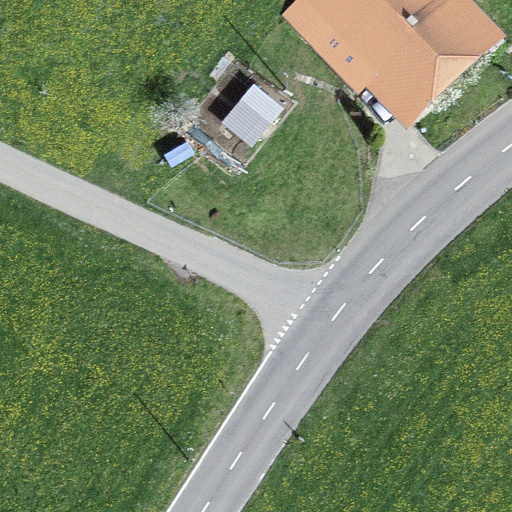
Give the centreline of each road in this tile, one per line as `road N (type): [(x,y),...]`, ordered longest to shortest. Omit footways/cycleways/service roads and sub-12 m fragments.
road 1 (unclassified): [(335,316),(0,159)]
road 2 (tertiary): [(335,316),(399,240),(511,143)]
road 3 (tertiary): [(204,511),(335,316)]
